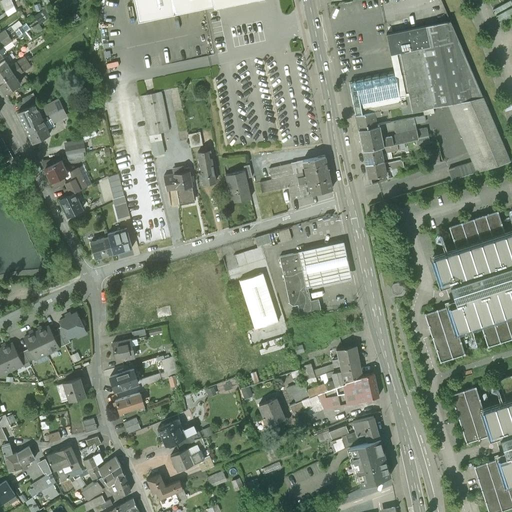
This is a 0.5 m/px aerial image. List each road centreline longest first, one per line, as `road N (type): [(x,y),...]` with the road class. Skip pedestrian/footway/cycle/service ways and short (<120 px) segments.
road 1 (primary): [(424,511),(350,202)]
road 2 (residential): [(350,202),(93,277)]
road 3 (residential): [(0,93),(93,277)]
road 4 (primary): [(350,202),(309,0)]
road 5 (residential): [(93,277),(108,426)]
